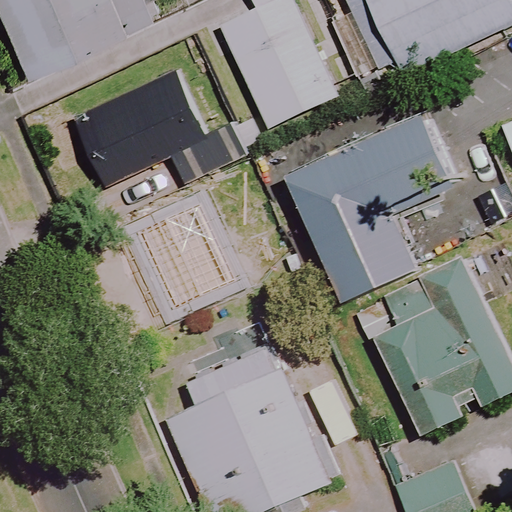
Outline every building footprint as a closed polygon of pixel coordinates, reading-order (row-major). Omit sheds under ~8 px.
[(0,0),(0,14),(28,77),(161,17),(153,0),(0,0)] [(250,0),(255,10),(221,26),(270,132),(339,100),(292,0),(250,0)] [(366,0),(405,79),(511,28),(511,1),(511,0),(366,0)] [(206,136),(176,73),(74,121),(106,189),(171,158),(185,188),(260,152),(244,118),(206,136)] [(458,190),(425,118),(290,180),(347,305),(422,271),(397,217),(458,190)] [(511,126),(501,132),(511,156),(511,126)] [(249,243),(232,206),(181,230),(198,267),(249,243)] [(119,285),(133,319),(184,298),(170,264),(119,285)] [(511,395),(511,359),(472,274),(393,311),(401,328),(376,339),(422,438),(511,395)] [(269,511),(333,486),(276,349),(190,385),(200,410),(169,423),(206,511),(269,511)] [(478,511),(457,464),(397,491),(406,511),(478,511)]
